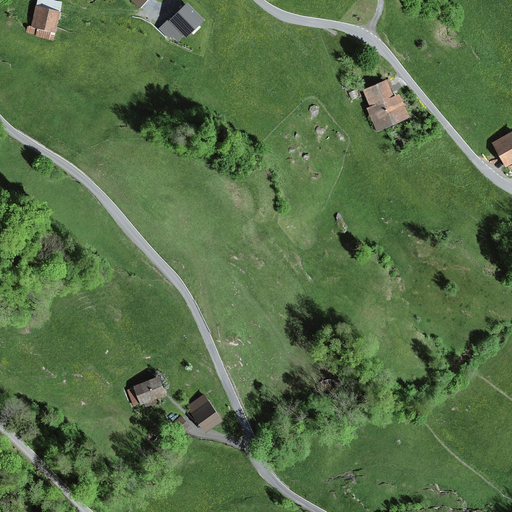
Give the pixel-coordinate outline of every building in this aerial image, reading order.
[(62,3),(48,0),(37,0),(36,8),(60,13),(62,3)] [(146,0),(130,0),(140,8),(146,0)] [(187,5),(169,21),(184,36),(186,39),(203,22),(187,5)] [(60,13),(36,8),(32,27),(55,32),(60,13)] [(184,36),(168,20),(159,29),(169,39),(171,36),(177,42),(184,36)] [(362,91),(369,108),(394,98),(387,80),(362,91)] [(394,98),(367,109),(377,131),(407,118),(398,96),(394,98)] [(511,132),(492,144),(505,167),(511,163),(511,132)] [(159,378),(134,387),(139,404),(140,406),(165,397),(159,378)] [(139,404),(134,387),(127,390),(133,406),(139,404)] [(203,396),(187,408),(205,434),(222,423),(203,396)] [(181,416),(172,424),(182,435),(191,427),(181,416)] [(169,432),(158,422),(148,431),(156,439),(151,443),(155,446),(169,432)]
